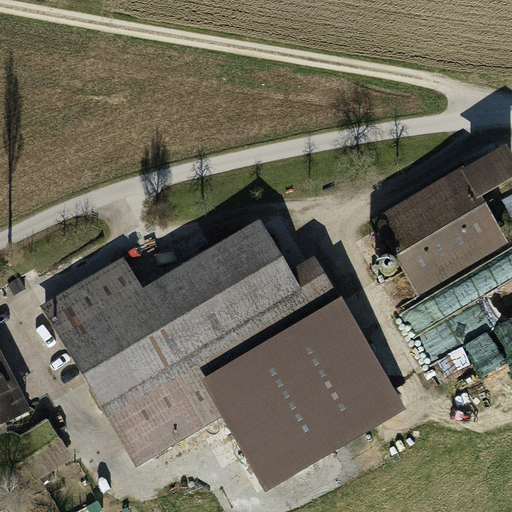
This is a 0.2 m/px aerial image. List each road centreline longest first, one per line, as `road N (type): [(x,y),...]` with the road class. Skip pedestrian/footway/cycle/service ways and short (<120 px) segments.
road 1 (unclassified): [(0,242),(187,170),(511,114)]
road 2 (track): [(509,114),(416,77),(0,4)]
